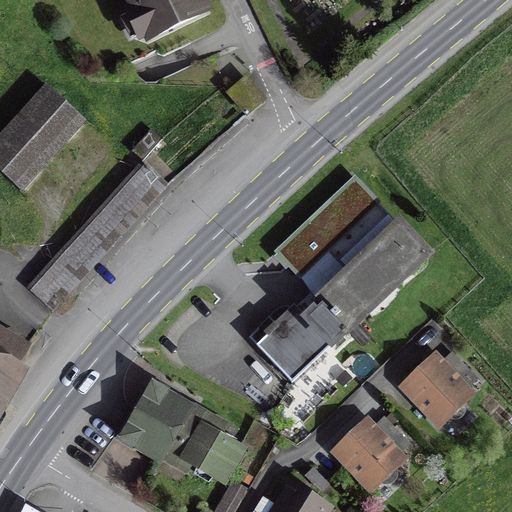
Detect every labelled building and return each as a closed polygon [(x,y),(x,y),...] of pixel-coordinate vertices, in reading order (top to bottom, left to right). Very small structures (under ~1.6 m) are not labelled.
[(219,17),(210,0),(124,0),(150,51),(219,17)] [(265,102),(245,80),(228,95),(248,117),(265,102)] [(0,170),(27,195),(89,129),(52,95),(0,149),(0,170)] [(152,137),(135,156),(144,163),(161,145),(152,137)] [(61,319),(171,200),(142,173),(32,293),(61,319)] [(329,252),(349,273),(399,227),(355,180),(277,253),(301,278),(329,252)] [(427,255),(399,227),(349,273),(319,303),(322,306),(308,320),(298,309),(258,347),(292,383),(427,255)] [(0,423),(28,373),(23,370),(33,352),(0,332),(0,423)] [(444,431),(478,397),(442,361),(408,395),(444,431)] [(223,486),(243,454),(214,437),(219,427),(153,388),(120,444),(185,482),(193,468),(223,486)] [(409,463),(374,427),(338,461),(373,497),(409,463)] [(232,486),(216,511),(232,511),(243,492),(232,486)] [(333,511),(295,491),(283,511),(333,511)]
